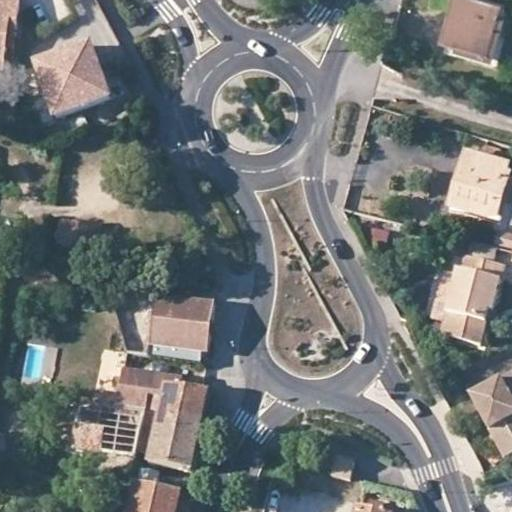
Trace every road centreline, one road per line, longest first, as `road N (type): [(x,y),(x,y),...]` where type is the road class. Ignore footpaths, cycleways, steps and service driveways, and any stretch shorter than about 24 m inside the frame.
road 1 (secondary): [(218,162),(258,225),(264,277),(253,352),(284,387)]
road 2 (secondary): [(375,333),(311,197),(306,142)]
road 3 (secondary): [(461,511),(434,435),(384,367),(375,333)]
road 4 (secondary): [(335,389),(400,436),(426,473),(439,511)]
road 5 (tertiary): [(216,511),(241,440),(284,387)]
